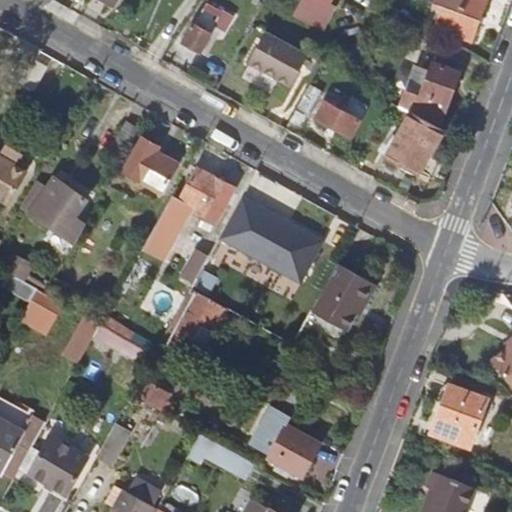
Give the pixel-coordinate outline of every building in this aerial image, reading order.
[(328,4),(330,0),(298,0),(290,15),(320,32),(334,7),(328,4)] [(485,0),(438,0),(435,8),(441,10),(435,24),(449,30),(450,35),(469,43),(485,0)] [(216,19),(201,11),(184,43),(199,51),(216,19)] [(306,56),(265,32),(247,64),(288,87),(306,56)] [(12,78),(22,83),(34,60),(25,55),(12,78)] [(45,67),(34,60),(22,83),(32,89),(45,67)] [(408,112),(438,129),(446,107),(459,73),(433,64),(428,76),(419,73),(411,94),(404,110),(408,112)] [(324,101),(314,118),(350,138),(359,121),(324,101)] [(418,173),(441,131),(438,129),(408,112),(385,155),(418,173)] [(116,142),(127,150),(137,130),(126,123),(116,142)] [(158,148),(140,138),(121,172),(130,177),(124,187),(136,193),(141,184),(156,191),(173,161),(156,152),(158,148)] [(0,153),(0,197),(8,202),(24,172),(15,167),(21,156),(4,147),(0,153)] [(178,198),(197,210),(194,215),(203,219),(199,225),(209,230),(232,189),(220,182),(223,177),(217,174),(214,179),(195,168),(178,198)] [(48,191),(37,185),(24,209),(78,239),(86,224),(77,218),(89,196),(56,177),(48,191)] [(322,242),(240,197),(216,240),(298,285),(322,242)] [(185,272),(196,279),(205,260),(195,256),(185,272)] [(13,258),(6,271),(25,283),(32,269),(13,258)] [(377,283),(339,261),(312,310),(345,329),(361,300),(366,302),(377,283)] [(196,365),(204,350),(188,341),(200,321),(215,329),(225,309),(195,292),(165,348),(196,365)] [(63,313),(35,297),(21,321),(50,337),(63,313)] [(135,334),(105,317),(100,326),(131,343),(135,334)] [(204,350),(215,329),(200,321),(188,341),(204,350)] [(511,342),(491,359),(511,384),(511,342)] [(296,414),(308,392),(289,382),(277,403),(296,414)] [(432,433),(469,446),(486,399),(449,385),(432,433)] [(152,409),(158,412),(169,393),(155,386),(145,405),(152,409)] [(3,396),(0,401),(0,416),(25,431),(34,413),(3,396)] [(0,470),(4,473),(27,432),(25,431),(0,416),(0,470)] [(132,433),(116,424),(97,460),(113,468),(132,433)] [(302,475),(318,444),(286,426),(269,458),(302,475)] [(200,434),(192,451),(248,478),(256,461),(200,434)] [(62,449),(39,436),(38,438),(21,470),(67,495),(87,458),(64,445),(62,449)] [(157,511),(158,510),(154,508),(161,494),(136,481),(129,494),(115,487),(106,505),(114,509),(112,511),(157,511)] [(438,511),(480,511),(487,494),(454,482),(445,506),(441,504),(438,511)]
